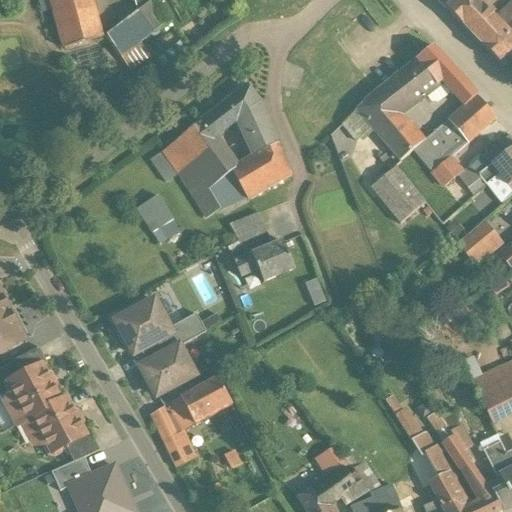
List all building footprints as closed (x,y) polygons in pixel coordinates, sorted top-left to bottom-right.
[(90,0),(49,0),(63,51),(102,40),(90,0)] [(161,0),(132,0),(137,15),(153,3),(159,10),(163,7),(161,0)] [(431,0),(444,12),(456,0),(431,0)] [(459,0),(445,14),(498,67),(511,54),(511,42),(494,24),(479,10),(489,0),(459,0)] [(137,15),(106,38),(129,73),(149,58),(140,45),(169,24),(159,10),(153,3),(137,15)] [(511,5),(494,24),(511,42),(511,5)] [(432,51),(394,81),(411,108),(412,108),(440,87),(463,111),(475,99),(466,88),(432,51)] [(394,81),(375,96),(340,131),(358,145),(371,132),(384,147),(406,130),(397,119),(411,108),(394,81)] [(247,91),(203,125),(182,141),(199,164),(219,148),(215,142),(238,125),(246,138),(256,158),(260,156),(261,156),(277,148),(259,108),(247,91)] [(476,101),(448,126),(466,148),(495,123),(476,101)] [(421,148),(413,155),(432,178),(449,163),(466,148),(448,126),(421,148)] [(406,130),(384,147),(391,156),(399,166),(413,155),(421,148),(414,140),(406,130)] [(424,131),(414,140),(421,148),(431,139),(424,131)] [(511,144),(508,140),(491,153),(499,162),(511,151),(511,144)] [(182,141),(163,155),(178,177),(179,178),(199,164),(182,141)] [(256,158),(236,171),(237,173),(231,177),(247,204),(290,179),(280,156),(281,156),(277,148),(261,156),(260,156),(256,158)] [(511,151),(499,162),(490,169),(488,171),(477,180),(485,190),(499,180),(507,191),(511,187),(511,151)] [(163,155),(150,165),(165,186),(178,177),(163,155)] [(391,156),(378,167),(386,177),(399,166),(391,156)] [(227,158),(186,189),(206,220),(219,212),(208,194),(231,177),(237,173),(236,171),(227,158)] [(488,171),(480,162),(469,170),(477,180),(488,171)] [(449,163),(432,178),(443,191),(461,177),(449,163)] [(425,207),(395,171),(370,192),(399,228),(425,207)] [(483,220),(499,206),(488,194),(472,208),(483,220)] [(157,200),(137,213),(158,245),(178,233),(157,200)] [(258,216),(228,229),(215,236),(223,253),(238,245),(239,247),(266,236),(258,216)] [(482,226),(458,248),(476,269),(500,249),(482,226)] [(283,246),(251,258),(251,259),(234,266),(240,280),(257,273),(262,286),(294,273),(283,246)] [(511,251),(499,262),(510,274),(511,273),(511,251)] [(0,295),(0,317),(9,313),(0,295)] [(154,303),(115,324),(133,358),(140,354),(160,343),(167,355),(179,349),(179,350),(205,335),(195,317),(169,331),(154,303)] [(9,313),(0,317),(0,355),(25,343),(9,313)] [(160,343),(140,354),(147,366),(167,355),(160,343)] [(147,366),(140,370),(156,400),(157,399),(185,384),(195,379),(179,350),(179,349),(167,355),(147,366)] [(39,350),(13,363),(21,378),(41,368),(42,369),(47,366),(39,350)] [(511,366),(484,380),(470,352),(456,358),(479,404),(499,444),(507,440),(498,422),(511,415),(511,366)] [(21,378),(18,380),(13,378),(6,382),(5,388),(8,394),(13,396),(27,422),(32,419),(60,405),(42,369),(41,368),(21,378)] [(191,395),(180,401),(194,427),(231,407),(216,382),(191,395)] [(185,384),(157,399),(164,410),(165,410),(180,401),(191,395),(185,384)] [(180,401),(165,410),(178,436),(183,434),(194,427),(180,401)] [(60,405),(32,419),(46,446),(45,451),(48,457),(54,459),(60,456),(62,451),(65,449),(85,438),(84,437),(66,402),(60,405)] [(398,402),(387,409),(395,421),(405,413),(398,402)] [(499,444),(479,404),(456,417),(442,425),(454,443),(462,456),(482,444),(487,453),(502,445),(509,442),(507,440),(499,444)] [(451,408),(434,418),(442,425),(456,417),(451,408)] [(164,410),(151,418),(163,444),(178,436),(165,410),(164,410)] [(416,429),(405,413),(395,421),(410,445),(442,425),(434,418),(416,429)] [(442,425),(410,445),(420,461),(424,459),(437,482),(446,478),(442,471),(441,471),(435,461),(447,454),(444,449),(454,443),(442,425)] [(85,438),(65,449),(73,466),(84,461),(100,454),(90,434),(84,437),(85,438)] [(178,436),(163,444),(176,470),(195,460),(183,434),(178,436)] [(511,454),(511,448),(509,442),(502,445),(508,456),(511,454)] [(454,443),(444,449),(447,454),(452,462),(462,456),(454,443)] [(511,454),(508,456),(502,445),(487,453),(482,455),(496,483),(499,481),(504,493),(492,499),(500,511),(510,511),(511,511),(511,454)] [(234,454),(218,462),(224,475),(240,468),(234,454)] [(350,455),(342,460),(352,473),(360,468),(350,455)] [(67,491),(92,479),(84,461),(73,466),(53,475),(61,494),(67,491)] [(337,464),(325,472),(331,480),(343,472),(337,464)] [(76,511),(136,511),(117,468),(92,479),(67,491),(76,511)] [(331,480),(316,490),(327,508),(339,501),(334,494),(350,483),(343,472),(331,480)] [(380,493),(365,472),(355,477),(356,479),(357,480),(367,495),(368,498),(380,493)] [(437,482),(429,488),(435,499),(452,489),(446,478),(437,482)] [(476,479),(471,483),(475,490),(482,486),(476,479)] [(350,483),(334,494),(339,501),(345,509),(362,501),(366,507),(371,505),(368,498),(367,495),(357,480),(350,483)] [(465,511),(455,494),(452,489),(435,499),(438,505),(439,508),(440,507),(442,511),(500,511),(492,499),(482,486),(475,490),(473,492),(482,507),(473,511),(465,511)] [(380,493),(368,498),(371,505),(374,511),(399,511),(390,489),(380,493)] [(316,490),(299,501),(306,511),(322,511),(327,509),(327,508),(316,490)]
